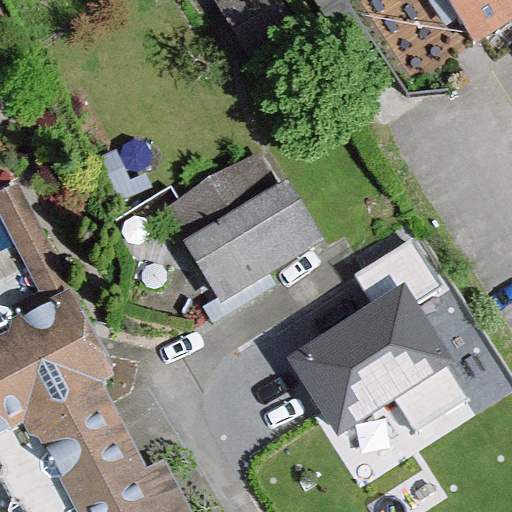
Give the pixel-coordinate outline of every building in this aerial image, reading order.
[(511,0),(444,0),(477,51),(511,28),(511,0)] [(188,511),(169,474),(152,483),(108,398),(118,392),(13,189),(0,196),(0,235),(47,326),(0,350),(0,449),(27,435),(66,511),(188,511)] [(187,260),(224,315),(323,250),(286,195),(187,260)] [(295,320),(314,350),(355,325),(336,295),(295,320)] [(333,448),(459,382),(414,297),(289,363),(333,448)]
